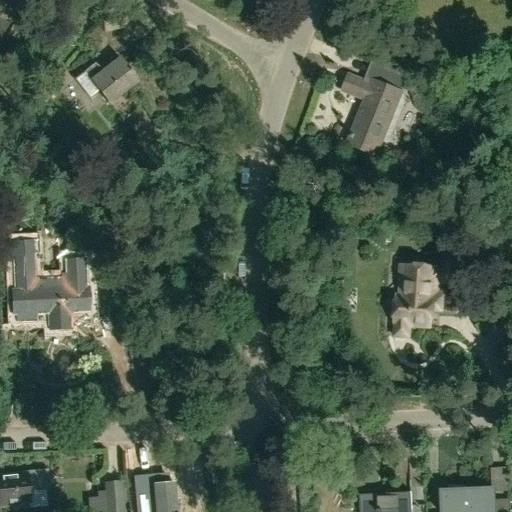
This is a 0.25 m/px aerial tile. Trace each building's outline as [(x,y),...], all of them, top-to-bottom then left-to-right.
[(138,79),(122,58),(105,71),(96,63),(77,78),(92,98),(99,92),(107,103),(138,79)] [(372,85),(349,75),(343,91),(365,100),(348,144),(377,156),(402,92),(373,80),(372,85)] [(36,281),(34,241),(10,242),(11,261),(14,260),(16,290),(13,290),(14,315),(18,315),(18,322),(37,321),(37,314),(45,314),(47,332),(71,330),(70,313),(89,312),(88,287),(85,287),(84,260),(64,261),(65,279),(36,281)] [(439,294),(441,267),(402,264),(401,281),(400,297),(398,297),(396,323),(397,323),(396,337),(411,338),(412,326),(431,328),(433,309),(441,310),(443,294),(439,294)] [(221,273),(211,274),(211,286),(222,286),(221,273)] [(28,475),(0,477),(0,501),(1,503),(16,502),(16,505),(28,504),(28,508),(47,507),(46,490),(50,489),(48,471),(28,472),(28,475)] [(166,481),(165,472),(142,474),(144,506),(156,505),(156,511),(177,511),(175,480),(166,481)] [(508,511),(508,500),(495,500),(494,489),(442,491),(442,511),(508,511)] [(360,495),(360,511),(412,511),(411,492),(360,495)] [(87,511),(104,511),(104,497),(86,498),(87,511)]
